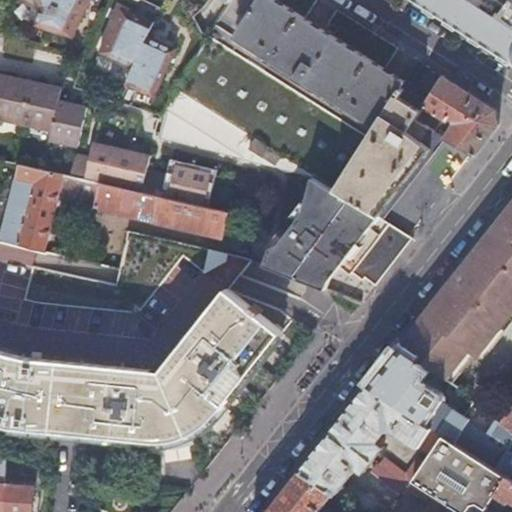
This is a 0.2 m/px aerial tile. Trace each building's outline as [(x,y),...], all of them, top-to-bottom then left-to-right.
[(73,37),(90,0),(35,0),(36,0),(40,6),(34,25),(73,37)] [(375,124),(336,190),(378,215),(440,135),(415,120),(423,106),(430,96),(423,91),(406,80),(405,81),(385,68),(316,25),(296,12),(277,0),(258,0),(236,36),(375,124)] [(511,1),(510,0),(414,0),(511,61),(511,1)] [(154,21),(120,6),(100,51),(133,66),(125,83),(155,97),(177,48),(148,35),(154,21)] [(0,116),(47,128),(46,137),(74,143),(83,106),(54,99),(57,87),(0,73),(0,116)] [(466,91),(442,76),(430,96),(423,106),(448,121),(449,119),(453,121),(453,124),(445,138),(474,155),(475,154),(498,125),(495,109),(466,91)] [(171,95),(160,138),(228,156),(240,113),(171,95)] [(85,179),(201,205),(208,176),(173,167),(169,182),(143,176),(147,157),(90,143),(87,155),(85,162),(71,159),(67,175),(85,179)] [(85,162),(87,155),(72,152),(71,159),(85,162)] [(59,189),(62,174),(34,167),(17,243),(44,249),(59,189)] [(82,192),(85,179),(67,175),(62,174),(59,189),(82,194),(82,192)] [(268,246),(261,264),(311,283),(323,288),(327,278),(335,268),(345,276),(348,274),(359,282),(362,278),(373,287),(374,285),(374,284),(410,240),(382,217),(378,215),(336,190),(312,176),(311,175),(301,209),(284,232),(277,242),(268,246)] [(128,216),(223,237),(229,212),(201,205),(85,179),(82,192),(82,194),(95,197),(93,208),(128,216)] [(511,202),(465,262),(398,346),(426,365),(445,377),(468,349),(476,355),(511,309),(511,202)] [(0,415),(62,432),(142,436),(143,436),(146,436),(149,435),(152,435),(154,435),(157,434),(159,434),(174,432),(189,427),(202,420),(214,411),(227,394),(246,373),(276,337),(254,315),(256,313),(249,306),(247,308),(226,289),(222,293),(165,352),(150,368),(93,361),(23,352),(0,346),(0,415)] [(414,382),(426,365),(398,346),(389,358),(367,385),(443,435),(511,479),(511,453),(507,450),(511,442),(511,431),(498,423),(484,413),(476,423),(463,415),(414,382)] [(443,435),(367,385),(352,404),(331,431),(350,444),(373,459),(384,445),(382,444),(385,440),(380,437),(387,428),(394,430),(420,446),(431,453),(443,435)] [(463,415),(476,423),(484,413),(475,407),(477,404),(473,401),(463,415)] [(511,401),(498,423),(511,431),(511,401)] [(350,444),(331,431),(316,450),(300,470),(334,492),(365,511),(381,511),(385,508),(350,485),(348,488),(342,485),(357,466),(364,471),(373,459),(350,444)] [(511,511),(511,479),(443,435),(431,453),(426,460),(412,480),(457,509),(462,511),(465,511),(471,503),(475,501),(486,508),(495,493),(507,502),(508,502),(510,499),(511,500),(511,511)] [(407,486),(412,480),(426,460),(418,455),(406,472),(386,455),(379,464),(407,486)] [(405,487),(407,486),(379,464),(373,471),(393,487),(384,498),(390,503),(405,487)] [(317,511),(334,492),(300,470),(288,485),(266,511),(317,511)] [(455,511),(457,509),(412,480),(407,486),(405,487),(429,504),(423,511),(455,511)] [(30,511),(33,486),(4,484),(2,511),(30,511)] [(508,502),(507,502),(501,511),(502,511),(511,511),(511,500),(510,499),(508,502)]
